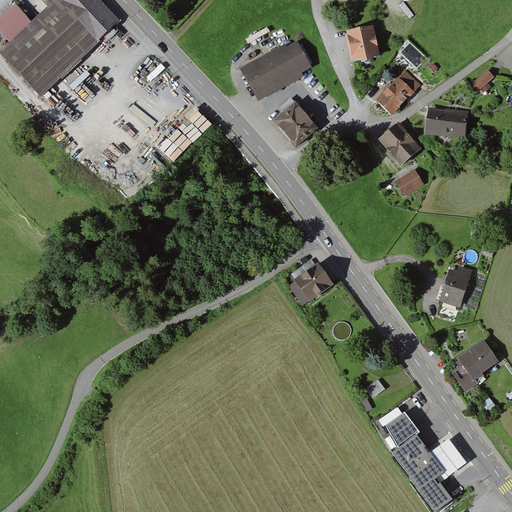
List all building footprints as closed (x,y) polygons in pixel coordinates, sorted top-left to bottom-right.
[(0,31),(11,44),(0,54),(41,97),(121,23),(99,0),(44,0),(50,6),(32,23),(16,6),(0,21),(0,31)] [(375,29),(347,35),(354,64),(382,58),(375,29)] [(287,46),(241,71),(259,103),(304,78),(302,75),(312,69),(298,43),(288,49),(287,46)] [(488,71),(469,88),(476,96),(495,79),(488,71)] [(405,72),(377,102),(393,117),(422,87),(405,72)] [(295,102),(273,122),(296,147),(318,128),(295,102)] [(469,113),(429,111),(428,137),(467,140),(469,113)] [(396,127),(377,143),(400,170),(419,154),(396,127)] [(123,167),(133,175),(139,168),(129,160),(123,167)] [(415,170),(395,182),(404,197),(424,184),(415,170)] [(290,274),(295,281),(289,285),(302,305),(332,285),(318,266),(317,267),(312,260),(290,274)] [(457,272),(450,270),(442,303),(462,308),(472,269),(459,266),(457,272)] [(497,362),(484,343),(466,355),(465,354),(459,358),(464,365),(454,373),(466,391),(478,383),(474,377),(497,362)] [(379,380),(371,386),(376,392),(384,387),(379,380)] [(399,449),(416,435),(419,433),(405,413),(386,426),(399,449)] [(399,449),(392,454),(412,480),(410,480),(434,511),(436,511),(452,500),(436,479),(445,473),(430,453),(429,454),(425,449),(426,448),(416,435),(399,449)] [(448,439),(430,453),(445,473),(449,477),(467,463),(448,439)]
